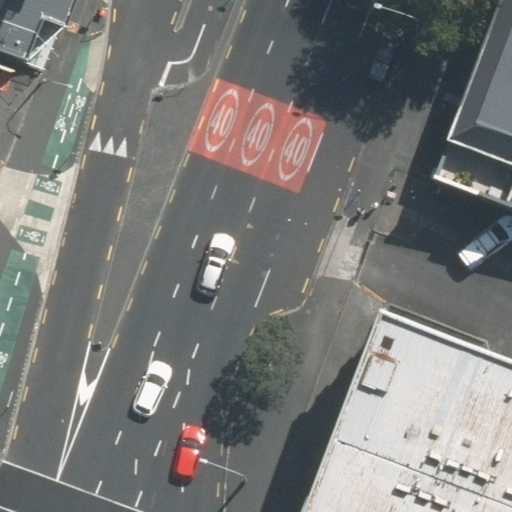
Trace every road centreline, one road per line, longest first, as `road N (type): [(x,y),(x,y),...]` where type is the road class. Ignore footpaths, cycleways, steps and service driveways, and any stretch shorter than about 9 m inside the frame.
road 1 (primary): [(131,511),(325,0)]
road 2 (residential): [(51,511),(67,341),(149,0)]
